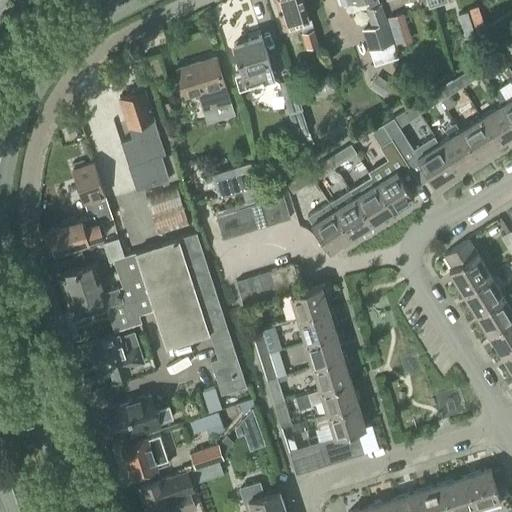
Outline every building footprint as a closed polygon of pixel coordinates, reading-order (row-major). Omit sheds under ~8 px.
[(275,0),(284,27),(309,19),(303,0),(275,0)] [(392,42),(380,5),(365,10),(370,26),(360,29),(367,49),(392,42)] [(402,13),(386,18),(395,45),(411,40),(402,13)] [(317,44),(313,29),(300,33),(305,48),(317,44)] [(263,84),(275,80),(261,34),(233,43),(242,73),(258,68),(263,84)] [(475,62),(481,72),(502,59),(496,49),(475,62)] [(204,109),(229,102),(215,56),(177,68),(185,93),(198,89),(204,109)] [(455,76),(461,85),(481,72),(475,62),(455,76)] [(461,85),(455,76),(434,89),(440,98),(461,85)] [(292,78),(279,83),(289,113),(296,135),(307,131),(300,109),(302,108),(292,78)] [(135,187),(169,176),(161,154),(165,152),(161,136),(159,136),(143,87),(118,96),(132,136),(120,140),(128,163),(127,163),(135,187)] [(440,98),(434,89),(412,102),(419,112),(440,98)] [(511,94),(500,102),(511,119),(511,94)] [(480,115),(497,142),(511,132),(511,119),(500,102),(480,115)] [(497,142),(480,115),(458,128),(475,156),(497,142)] [(454,169),(437,141),(433,135),(411,149),(391,117),(382,123),(404,156),(414,150),(434,182),(454,169)] [(437,141),(454,169),(475,156),(458,128),(437,141)] [(359,137),(349,143),(355,152),(365,146),(359,137)] [(328,156),(334,165),(355,152),(349,143),(328,156)] [(328,156),(310,167),(307,169),(313,178),(334,165),(328,156)] [(369,174),(374,182),(391,209),(414,195),(408,186),(418,180),(404,156),(393,163),(396,168),(385,175),(380,167),(369,174)] [(107,218),(111,216),(93,160),(72,167),(83,201),(87,200),(94,221),(82,225),(79,217),(46,228),(53,249),(106,233),(104,225),(109,224),(107,218)] [(313,178),(307,169),(286,182),(292,192),(313,178)] [(391,209),(374,182),(352,195),(369,222),(391,209)] [(189,221),(177,184),(145,194),(157,232),(189,221)] [(272,197),(279,221),(290,218),(283,194),(272,197)] [(369,222),(352,195),(332,208),(349,235),(369,222)] [(279,221),(272,197),(261,201),(268,224),(279,221)] [(250,204),(257,228),(268,224),(261,201),(250,204)] [(257,228),(250,204),(238,208),(246,231),(257,228)] [(246,231),(238,208),(227,211),(234,235),(246,231)] [(349,235),(332,208),(311,221),(328,248),(349,235)] [(234,235),(227,211),(215,215),(223,238),(234,235)] [(122,250),(123,254),(142,311),(153,308),(166,346),(208,332),(216,357),(210,359),(221,392),(246,384),(196,230),(126,253),(125,249),(122,250)] [(511,253),(511,233),(509,230),(500,235),(511,253)] [(123,254),(122,250),(125,249),(121,238),(103,244),(108,259),(112,258),(123,254)] [(462,290),(490,273),(468,238),(443,253),(451,265),(448,268),(462,290)] [(142,311),(123,254),(112,258),(121,284),(124,292),(119,294),(121,300),(105,305),(113,329),(141,320),(138,313),(142,311)] [(93,309),(105,305),(121,300),(119,294),(124,292),(121,284),(102,290),(93,262),(60,273),(72,308),(90,301),(93,309)] [(280,266),(287,289),(298,285),(291,263),(280,266)] [(269,270),(277,292),(287,289),(280,266),(269,270)] [(277,292),(269,270),(258,273),(265,296),(277,292)] [(247,277),(254,299),(265,296),(258,273),(247,277)] [(475,311),(503,294),(490,273),(462,290),(475,311)] [(254,299),(247,277),(236,280),(243,303),(254,299)] [(297,317),(328,307),(320,283),(289,293),(297,317)] [(489,333),(511,317),(511,309),(503,294),(475,311),(489,333)] [(304,341),(335,332),(328,307),(297,317),(304,341)] [(511,317),(489,333),(502,354),(511,347),(511,317)] [(259,356),(269,352),(262,328),(252,331),(259,356)] [(128,365),(142,361),(133,330),(117,335),(117,333),(87,342),(93,361),(95,360),(99,373),(112,369),(113,374),(129,368),(128,365)] [(312,365),(343,356),(335,332),(304,341),(312,365)] [(511,347),(502,354),(511,369),(511,347)] [(267,379),(277,376),(269,352),(259,356),(267,379)] [(319,388),(350,378),(343,356),(312,365),(319,388)] [(274,402),(284,399),(277,376),(267,379),(274,402)] [(358,403),(350,378),(319,388),(307,392),(311,403),(322,399),(327,413),(358,403)] [(154,408),(149,392),(106,406),(115,434),(142,425),(144,432),(160,427),(158,420),(172,416),(168,404),(154,408)] [(284,399),(274,402),(281,427),(291,424),(284,399)] [(365,426),(358,403),(327,413),(315,417),(318,428),(330,424),(334,435),(334,436),(345,433),(356,429),(365,426)] [(356,429),(345,433),(352,455),(363,452),(356,429)] [(157,462),(168,458),(159,431),(121,443),(131,474),(158,465),(157,462)] [(352,455),(345,433),(334,436),(341,459),(352,455)] [(322,439),(329,462),(341,459),(334,436),(334,435),(322,439)] [(311,442),(318,466),(329,462),(322,439),(311,442)] [(318,466),(311,442),(299,446),(307,469),(318,466)] [(189,454),(194,468),(222,459),(217,445),(189,454)] [(307,469),(299,446),(288,450),(296,473),(307,469)] [(189,470),(193,483),(222,473),(217,460),(194,468),(189,470)] [(466,474),(475,505),(500,497),(490,466),(466,474)] [(149,511),(154,511),(193,499),(189,488),(192,487),(187,470),(141,485),(149,511)] [(452,511),(475,505),(466,474),(442,482),(452,511)] [(0,511),(20,511),(9,476),(0,478),(0,511)] [(419,489),(426,511),(452,511),(442,482),(419,489)] [(251,511),(285,511),(279,489),(248,499),(251,511)] [(426,511),(419,489),(395,496),(400,511),(426,511)] [(400,511),(395,496),(372,504),(374,511),(400,511)]
